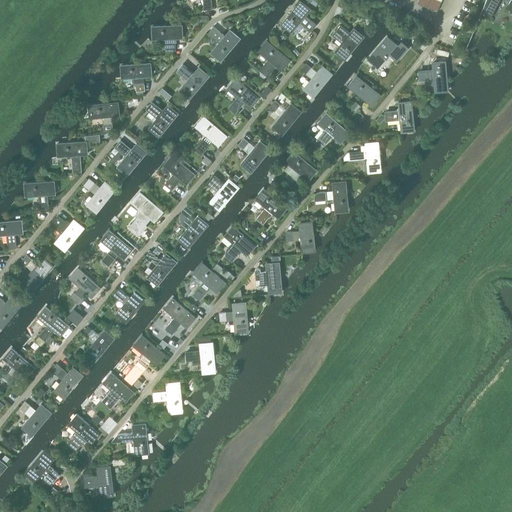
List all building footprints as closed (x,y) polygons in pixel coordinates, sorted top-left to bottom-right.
[(203,0),(204,9),(212,9),(211,0),(203,0)] [(482,14),(490,18),(499,0),(508,0),(509,0),(509,2),(509,3),(509,4),(509,5),(509,6),(509,7),(509,8),(510,9),(510,10),(511,11),(511,0),(485,0),(480,14),(481,12),(483,13),(482,14)] [(429,2),(427,6),(437,10),(439,6),(429,2)] [(295,4),(276,27),(288,36),(306,13),(295,4)] [(305,15),(300,22),(301,23),(311,31),(316,25),(306,16),(305,15)] [(183,25),(152,27),(153,39),(184,37),(183,25)] [(340,25),(332,35),(341,42),(342,42),(350,32),(349,32),(340,25)] [(214,26),(208,33),(219,42),(220,42),(225,36),(224,35),(214,26)] [(333,52),(345,62),(366,38),(354,28),(333,52)] [(212,55),(224,66),(244,42),(232,31),(212,55)] [(386,37),(364,64),(374,72),(396,45),(386,37)] [(174,38),(165,38),(165,40),(166,51),(175,50),(175,39),(174,38)] [(289,60),(267,41),(259,50),(281,69),(289,60)] [(397,45),(389,54),(395,59),(394,61),(396,62),(408,48),(401,42),(398,45),(398,46),(397,45)] [(442,48),(433,49),(434,59),(442,58),(442,48)] [(268,60),(260,70),(267,76),(275,66),(276,65),(269,59),(268,60)] [(164,61),(159,67),(163,70),(168,65),(164,61)] [(151,62),(120,65),(122,77),(153,75),(151,62)] [(306,63),(301,69),(305,73),(311,67),(306,63)] [(187,80),(194,73),(182,64),(176,71),(187,80)] [(301,89),(314,100),(334,76),(321,65),(301,89)] [(433,82),(434,82),(433,70),(432,70),(419,71),(419,79),(425,79),(426,83),(433,82)] [(178,95),(191,105),(211,81),(199,71),(178,95)] [(143,76),(135,77),(136,85),(137,91),(143,91),(145,90),(144,84),(143,76)] [(357,76),(346,88),(366,106),(377,94),(357,76)] [(236,80),(229,90),(250,106),(258,97),(236,80)] [(162,88),(158,92),(163,96),(167,92),(162,88)] [(260,94),(264,98),(269,93),(265,89),(260,94)] [(237,98),(228,108),(235,113),(243,103),(237,98)] [(275,100),(270,107),(274,111),(280,104),(275,100)] [(354,101),(350,105),(356,111),(360,106),(354,101)] [(151,102),(146,109),(156,117),(157,118),(162,111),(161,110),(151,102)] [(271,128),(283,138),(303,114),(291,104),(271,128)] [(412,104),(399,104),(402,135),(414,135),(412,104)] [(117,107),(86,110),(87,124),(118,121),(117,107)] [(148,132),(160,143),(180,119),(168,108),(148,132)] [(381,115),(377,120),(380,123),(384,118),(385,118),(386,121),(399,119),(400,119),(399,110),(398,110),(385,111),(385,114),(381,115)] [(326,115),(319,124),(340,141),(346,133),(326,115)] [(227,135),(205,116),(196,126),(219,145),(227,135)] [(324,130),(314,142),(321,148),(331,136),(332,135),(325,129),(324,130)] [(88,142),(101,140),(100,132),(87,134),(88,142)] [(206,134),(194,149),(201,155),(213,140),(206,134)] [(244,138),(238,145),(243,149),(249,142),(244,138)] [(120,140),(115,147),(121,151),(126,156),(132,149),(126,145),(120,140)] [(88,141),(56,142),(57,155),(88,153),(88,141)] [(240,165),(252,176),(272,152),(260,141),(240,165)] [(381,143),(366,144),(368,174),(383,173),(381,143)] [(348,152),(344,157),(344,160),(350,159),(366,158),(367,158),(366,145),(364,145),(361,145),(362,151),(348,152)] [(115,171),(127,181),(147,157),(135,147),(115,171)] [(316,172),(293,152),(283,165),(305,184),(316,172)] [(80,154),(72,155),(72,156),(73,172),(81,171),(80,156),(80,154)] [(195,173),(173,154),(164,164),(187,184),(195,173)] [(212,161),(207,157),(203,161),(208,165),(212,161)] [(169,179),(165,184),(171,190),(176,185),(180,179),(174,174),(169,179)] [(212,176),(208,181),(208,183),(217,191),(218,191),(224,184),(223,183),(222,182),(220,182),(220,181),(214,176),(212,176)] [(291,176),(287,181),(294,186),(298,182),(291,176)] [(89,178),(84,185),(89,189),(94,182),(89,178)] [(207,204),(219,215),(240,191),(227,180),(207,204)] [(55,182),(24,185),(25,196),(56,194),(55,182)] [(346,185),(332,186),(334,217),(349,216),(346,185)] [(84,210),(96,221),(116,197),(104,186),(84,210)] [(287,208),(264,188),(256,198),(279,217),(287,208)] [(315,195),(315,198),(315,200),(317,200),(320,200),(326,199),(325,191),(319,192),(318,192),(316,193),(315,195)] [(165,212),(142,193),(133,203),(156,222),(165,212)] [(47,194),(39,195),(39,196),(40,209),(49,208),(47,195),(47,194)] [(265,208),(257,218),(263,223),(269,216),(271,217),(273,213),(272,212),(265,207),(265,208)] [(138,217),(129,227),(138,235),(143,229),(142,229),(145,225),(151,218),(143,211),(138,217)] [(175,219),(181,224),(187,217),(181,212),(175,219)] [(58,215),(51,224),(62,232),(63,233),(71,223),(70,222),(67,220),(65,220),(58,215)] [(176,242),(188,253),(208,229),(196,218),(176,242)] [(21,221),(0,222),(0,234),(22,233),(21,221)] [(54,246),(66,257),(86,233),(74,222),(54,246)] [(313,226),(298,227),(300,258),(315,257),(313,226)] [(256,246),(232,227),(225,237),(249,255),(256,246)] [(133,250),(110,230),(102,242),(125,260),(133,250)] [(15,233),(6,234),(6,235),(8,248),(16,248),(15,234),(15,233)] [(143,243),(139,239),(134,245),(138,248),(143,243)] [(226,249),(225,255),(232,261),(238,253),(240,253),(241,251),(242,251),(232,242),(231,243),(226,249)] [(157,246),(153,250),(158,254),(161,250),(157,246)] [(108,252),(102,260),(109,265),(115,258),(117,255),(111,249),(108,252)] [(150,251),(145,257),(150,261),(151,259),(157,264),(161,260),(155,255),(150,251)] [(26,255),(21,261),(26,265),(31,259),(26,255)] [(145,279),(158,290),(178,266),(165,255),(145,279)] [(23,285),(34,293),(53,271),(42,262),(23,285)] [(214,267),(220,272),(223,268),(217,263),(214,267)] [(281,264),(267,266),(270,296),(284,295),(281,264)] [(224,283),(202,265),(195,273),(218,291),(224,283)] [(102,287),(79,267),(68,280),(91,299),(102,287)] [(256,269),(255,270),(256,280),(259,279),(260,279),(261,285),(266,284),(268,284),(267,271),(265,271),(261,272),(261,271),(260,270),(259,268),(257,268),(256,269)] [(7,277),(3,283),(10,288),(15,282),(7,277)] [(203,282),(193,294),(200,300),(210,288),(211,287),(204,281),(203,282)] [(119,288),(113,295),(124,303),(125,304),(130,297),(129,297),(119,288)] [(242,296),(241,289),(239,289),(232,295),(232,297),(242,296)] [(75,293),(71,298),(77,303),(81,298),(75,293)] [(114,318),(126,328),(146,304),(134,294),(114,318)] [(173,302),(166,310),(187,327),(193,319),(173,302)] [(0,312),(0,328),(3,331),(19,312),(8,304),(0,312)] [(245,306),(230,307),(233,338),(248,337),(245,306)] [(70,326),(47,307),(38,317),(63,335),(70,326)] [(72,319),(77,323),(83,315),(78,311),(72,319)] [(165,328),(172,334),(181,323),(174,317),(165,328)] [(47,326),(39,336),(45,341),(49,336),(54,331),(54,330),(48,325),(47,326)] [(87,326),(82,332),(87,336),(92,330),(87,326)] [(83,355),(95,366),(115,342),(103,331),(83,355)] [(144,336),(136,346),(157,363),(165,353),(144,336)] [(159,344),(164,348),(168,343),(162,339),(159,344)] [(214,342),(201,343),(204,373),(216,372),(214,342)] [(13,350),(2,362),(22,379),(33,368),(13,350)] [(198,351),(187,352),(187,360),(193,359),(193,363),(200,363),(202,363),(201,351),(198,351)] [(135,365),(125,378),(132,384),(142,371),(142,370),(146,366),(151,359),(144,354),(139,360),(135,365)] [(56,364),(51,370),(56,374),(61,367),(56,364)] [(51,393),(64,403),(84,379),(72,369),(51,393)] [(9,372),(5,377),(11,382),(15,377),(9,372)] [(111,372),(103,381),(127,401),(135,392),(111,372)] [(134,384),(139,388),(143,383),(138,379),(134,384)] [(179,388),(164,389),(167,419),(182,418),(179,388)] [(112,389),(102,401),(110,408),(120,396),(112,389)] [(25,402),(20,408),(25,412),(30,406),(25,402)] [(20,433),(32,443),(52,419),(40,409),(20,433)] [(98,423),(101,419),(96,415),(92,419),(98,423)] [(77,419),(71,426),(91,442),(97,435),(77,419)] [(147,423),(134,424),(136,455),(149,454),(147,423)] [(102,426),(99,429),(107,435),(109,432),(102,426)] [(76,436),(69,444),(76,450),(83,442),(85,444),(87,441),(88,440),(77,431),(76,432),(74,434),(76,436)] [(118,434),(112,441),(113,442),(133,440),(135,440),(134,433),(132,433),(118,434)] [(24,474),(34,482),(53,458),(44,450),(24,474)] [(48,465),(42,472),(43,473),(46,476),(44,478),(51,483),(52,481),(53,482),(60,475),(53,469),(48,465)] [(112,465),(98,467),(101,498),(115,496),(112,465)] [(92,475),(84,476),(85,487),(93,487),(100,486),(98,475),(92,475)]
